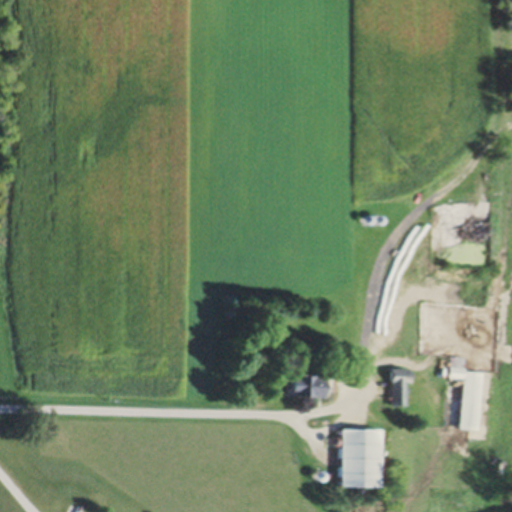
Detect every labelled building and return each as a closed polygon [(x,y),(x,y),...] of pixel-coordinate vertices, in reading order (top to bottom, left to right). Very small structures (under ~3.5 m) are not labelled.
[(421,345),(421,257),(390,257),(389,344),(421,345)] [(462,295),(424,295),(424,309),(462,309),(462,295)] [(385,409),(401,409),(401,372),(385,372),(385,409)] [(461,374),(456,431),(473,433),(478,375),(461,374)] [(281,400),(315,400),(315,378),(281,378),(281,400)] [(372,491),(372,434),(334,434),(334,491),(372,491)]
